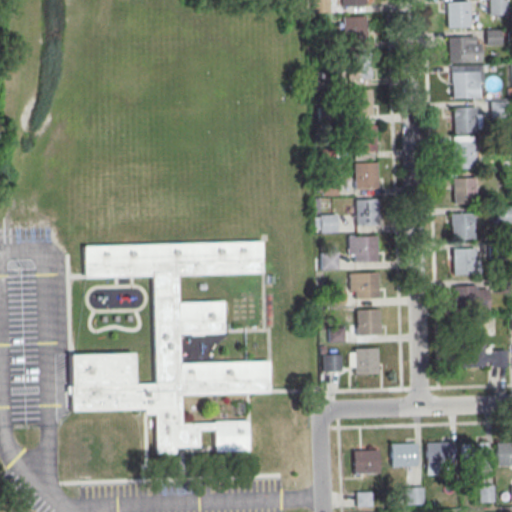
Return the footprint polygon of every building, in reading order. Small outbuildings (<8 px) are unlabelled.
[(310,0),(329,0),(329,12),(310,12),(310,0)] [(487,0),(507,0),(507,11),(488,11),(487,0)] [(445,1),(468,1),(469,27),(446,27),(445,1)] [(341,17),(364,16),(365,41),(342,42),(341,17)] [(484,29),(500,29),(500,44),(485,45),(484,29)] [(445,36),(473,36),(473,43),(479,43),(479,62),(446,63),(445,36)] [(339,53),(368,52),(369,77),(346,78),(346,71),(340,71),(339,53)] [(450,72),(473,71),(474,97),(451,98),(450,72)] [(346,89),(369,88),(370,114),(347,115),(346,89)] [(504,117),(504,100),(490,100),(490,117),(504,117)] [(451,107),(474,106),(475,132),(452,133),(451,107)] [(350,126),(374,125),(374,151),(351,152),(350,126)] [(450,143),(473,142),(474,168),(451,169),(450,143)] [(352,163),(375,162),(376,188),(353,189),(352,163)] [(451,178),(474,177),(475,203),(452,204),(451,178)] [(353,200),(376,199),(377,225),(354,226),(353,200)] [(448,213),(471,212),(472,238),(449,239),(448,213)] [(318,215),(335,214),(336,232),(319,233),(318,215)] [(346,236),(375,235),(376,261),(353,262),(353,254),(347,254),(346,236)] [(85,246),(262,241),(263,273),(177,275),(178,304),(223,303),(224,332),(179,333),(180,362),(269,360),(270,394),(182,397),(183,423),(249,421),(250,451),(157,453),(156,415),(144,415),(144,408),(72,410),(71,354),(133,353),(134,383),(155,382),(152,277),(86,279),(85,246)] [(450,248),(473,248),(474,274),(451,274),(450,248)] [(319,252),(336,251),(337,269),(320,270),(319,252)] [(353,273),(376,272),(377,298),(354,299),(353,273)] [(451,286),(475,285),(476,311),(452,312),(451,286)] [(354,309),(377,308),(378,334),(355,335),(354,309)] [(327,327),(343,327),(344,342),(328,342),(327,327)] [(459,341),(482,340),(483,366),(460,367),(459,341)] [(353,348),(376,347),(377,373),(354,374),(353,348)] [(321,355),(340,354),(340,371),(322,371),(321,355)] [(425,441),(425,470),(452,470),(452,441),(425,441)] [(416,466),(415,442),(390,443),(390,466),(416,466)] [(485,468),(485,442),(461,442),(461,468),(485,468)] [(495,465),(511,465),(511,442),(495,442),(495,465)] [(352,450),(352,472),(378,472),(378,450),(352,450)] [(478,485),(493,485),(494,501),(479,502),(478,485)] [(404,503),(422,503),(422,486),(404,486),(404,503)] [(371,506),(371,491),(355,491),(355,506),(371,506)]
